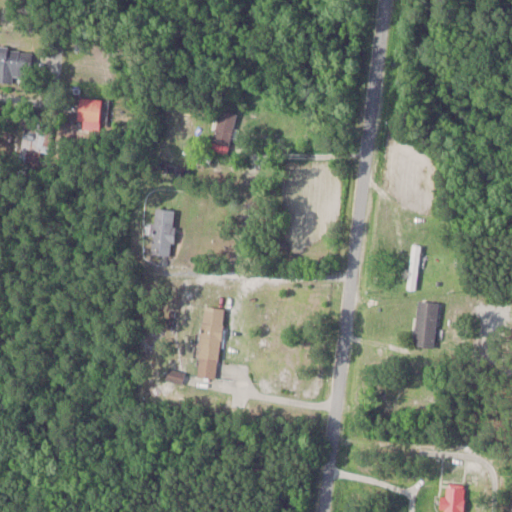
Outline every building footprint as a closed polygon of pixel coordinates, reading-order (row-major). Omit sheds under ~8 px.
[(0,66),(32,68),(33,47),(0,44),(0,66)] [(75,125),(103,127),(105,96),(78,94),(75,125)] [(237,112),(219,107),(211,141),(229,146),(237,112)] [(51,150),(49,125),(22,127),(24,159),(39,158),(38,151),(51,150)] [(176,208),(155,206),(151,254),(172,256),(176,208)] [(420,243),(411,242),(407,288),(416,289),(420,243)] [(412,344),(433,347),(440,301),(419,298),(412,344)] [(225,307),(204,305),(197,375),(217,377),(225,307)] [(166,379),(183,383),(185,372),(169,368),(166,379)]
